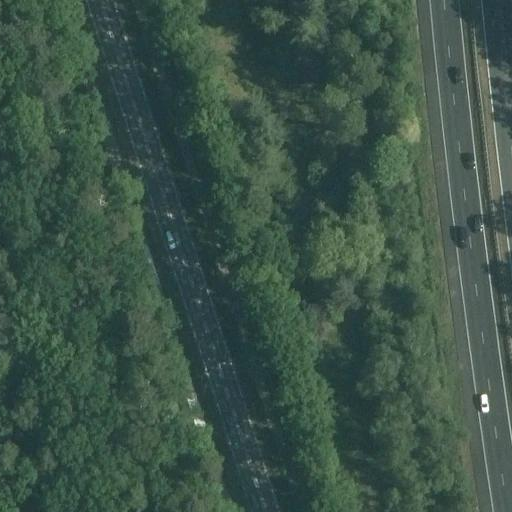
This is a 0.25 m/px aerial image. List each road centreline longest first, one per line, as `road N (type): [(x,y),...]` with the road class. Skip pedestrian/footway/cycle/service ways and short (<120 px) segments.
road 1 (primary): [(265,511),(99,0)]
road 2 (motorway): [(444,0),(507,511)]
road 3 (motorway): [(511,165),(495,0)]
